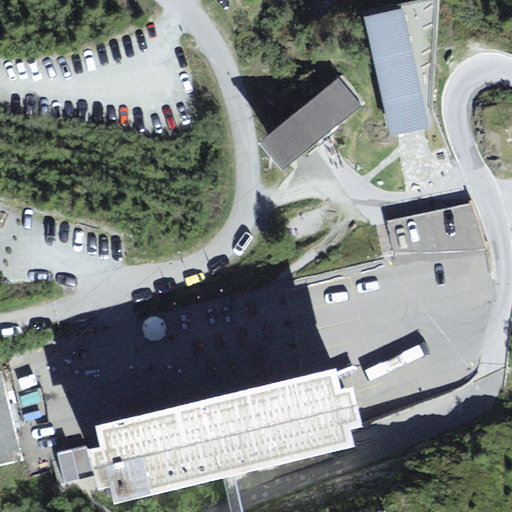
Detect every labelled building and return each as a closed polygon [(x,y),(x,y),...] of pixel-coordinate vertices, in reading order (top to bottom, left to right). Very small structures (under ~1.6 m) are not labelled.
[(404,15),(365,24),(391,139),(430,130),(404,15)] [(342,77),(261,148),(285,174),(365,103),(342,77)] [(471,204),(388,221),(397,267),(481,250),(471,204)] [(4,376),(0,376),(0,465),(21,461),(4,376)] [(350,402),(339,405),(334,385),(220,412),(94,441),(99,461),(87,464),(96,502),(108,499),(111,511),(129,511),(231,488),(352,460),(348,443),(360,440),(350,402)]
